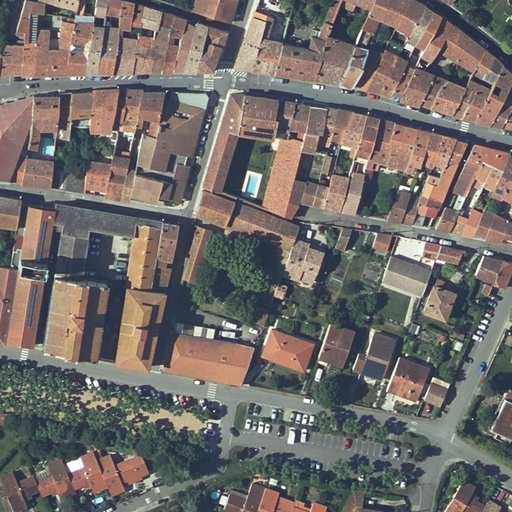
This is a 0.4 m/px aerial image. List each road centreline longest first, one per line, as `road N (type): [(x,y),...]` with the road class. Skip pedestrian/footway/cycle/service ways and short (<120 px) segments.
road 1 (secondary): [(511,142),(295,91),(220,82)]
road 2 (secondary): [(220,82),(0,88)]
road 3 (residential): [(232,396),(445,432)]
road 4 (residential): [(511,260),(326,219)]
road 5 (residential): [(0,190),(186,217)]
road 6 (residential): [(121,511),(217,463),(232,396)]
road 7 (residential): [(186,217),(152,382)]
road 8 (residential): [(511,291),(445,432)]
road 9 (residential): [(0,352),(152,382)]
road 10 (residential): [(220,82),(186,217)]
